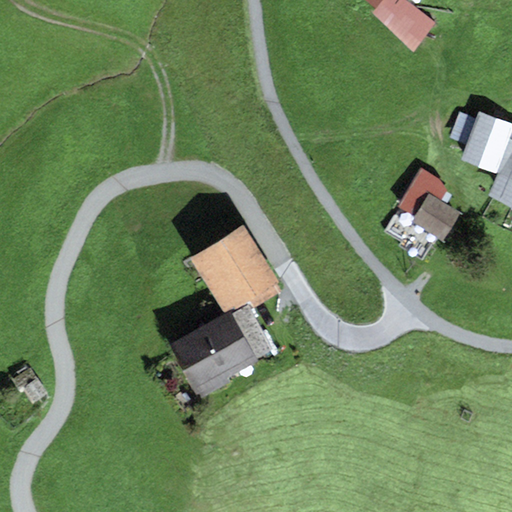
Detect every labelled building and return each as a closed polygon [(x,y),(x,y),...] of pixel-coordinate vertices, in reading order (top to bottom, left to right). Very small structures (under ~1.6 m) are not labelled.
[(405,0),(364,0),(374,8),(370,13),(413,51),(434,22),(405,0)] [(511,124),(478,111),(476,118),(459,112),(448,138),(466,144),(460,161),(497,173),(487,194),(511,206),(511,124)] [(441,180),(420,167),(396,206),(413,216),(410,221),(412,223),(435,237),(443,241),(461,211),(442,199),(447,190),(441,180)] [(435,237),(412,223),(400,242),(423,256),(435,237)] [(279,282),(243,224),(189,258),(225,314),(230,311),(232,313),(249,305),(247,301),(277,283),(279,282)] [(282,291),(277,283),(247,301),(249,305),(251,308),(282,291)] [(230,311),(225,314),(168,344),(195,395),(257,361),(256,359),(271,348),(251,308),(249,305),(232,313),(230,311)] [(47,394),(29,366),(12,377),(31,405),(47,394)]
